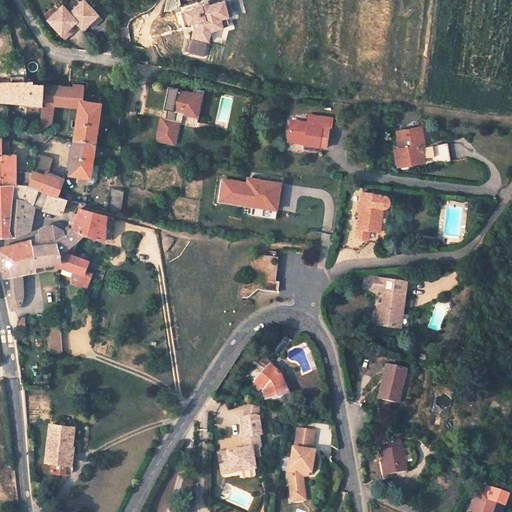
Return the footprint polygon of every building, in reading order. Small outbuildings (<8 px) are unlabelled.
[(85,0),(84,0),(70,13),(77,20),(84,28),(91,22),(94,26),(102,18),(85,0)] [(207,0),(206,0),(200,2),(202,6),(182,12),(185,23),(194,21),(195,25),(192,38),(198,40),(199,37),(209,39),(211,29),(223,26),(220,18),(234,14),(229,0),(223,0),(215,2),(207,0)] [(64,5),(49,19),(66,37),(73,30),(70,26),(77,20),(70,13),(64,5)] [(227,16),(220,18),(223,26),(230,24),(227,16)] [(198,40),(192,38),(189,51),(204,55),(209,39),(199,37),(198,40)] [(31,82),(24,82),(24,75),(11,76),(11,83),(0,82),(0,100),(8,102),(41,104),(41,86),(31,86),(31,82)] [(179,86),(169,84),(164,107),(168,107),(166,116),(163,115),(158,138),(175,141),(179,118),(176,118),(178,109),(197,113),(201,92),(178,88),(179,86)] [(84,86),(41,86),(41,104),(54,105),(79,107),(80,106),(81,104),(82,103),(82,101),(83,94),(84,86)] [(101,96),(83,94),(82,101),(100,103),(101,96)] [(91,164),(94,144),(100,103),(82,101),(82,103),(81,104),(80,106),(79,107),(73,140),(69,174),(79,175),(89,177),(88,184),(89,184),(91,184),(93,183),(95,181),(97,179),(99,165),(91,164)] [(54,105),(41,104),(40,128),(52,122),(54,105)] [(331,118),(308,114),(307,122),(291,120),(289,137),(305,139),(304,143),(304,145),(325,148),(328,127),(330,128),(331,118)] [(420,127),(397,131),(398,139),(404,138),(406,148),(399,148),(400,152),(395,152),(397,162),(410,159),(411,164),(424,162),(421,147),(421,145),(423,145),(423,144),(420,127)] [(0,185),(1,185),(14,186),(15,186),(15,154),(9,154),(9,140),(1,138),(0,137),(0,185)] [(447,143),(421,147),(424,162),(424,165),(450,161),(447,143)] [(51,159),(35,157),(32,172),(43,175),(39,190),(62,198),(67,178),(47,171),(51,159)] [(32,172),(26,170),(23,186),(29,186),(32,172)] [(43,175),(32,172),(29,186),(39,190),(43,175)] [(78,182),(88,184),(89,177),(79,175),(78,182)] [(258,180),(257,185),(247,183),(223,180),(220,202),(274,208),(277,182),(258,180)] [(1,185),(0,185),(0,236),(11,236),(9,231),(12,201),(14,186),(1,185)] [(15,186),(14,186),(12,201),(28,205),(35,207),(48,211),(61,215),(66,199),(62,198),(39,190),(29,186),(23,186),(15,186)] [(123,191),(109,188),(106,210),(120,213),(123,191)] [(384,196),(362,193),(356,237),(367,238),(367,241),(377,242),(382,205),(384,205),(386,204),(387,203),(388,201),(388,199),(387,198),(386,196),(384,196)] [(28,205),(12,201),(9,231),(11,236),(12,237),(16,236),(29,230),(30,223),(32,224),(33,218),(34,213),(27,212),(28,205)] [(76,216),(70,229),(68,232),(65,235),(63,230),(52,225),(45,225),(39,230),(40,237),(37,238),(32,239),(0,247),(0,260),(10,308),(14,309),(17,309),(20,305),(23,297),(22,273),(35,271),(34,266),(55,263),(60,265),(74,270),(83,273),(84,271),(88,260),(63,251),(83,233),(103,240),(103,238),(106,216),(79,208),(76,216)] [(68,232),(70,229),(76,216),(72,215),(70,219),(66,227),(65,229),(63,230),(65,235),(68,232)] [(114,218),(106,216),(103,238),(111,240),(114,218)] [(161,217),(155,216),(153,222),(159,224),(161,217)] [(278,257),(251,254),(248,278),(241,277),(239,296),(246,297),(257,289),(262,285),(262,279),(275,281),(278,257)] [(73,282),(86,287),(90,276),(83,273),(74,270),(72,275),(73,282)] [(406,281),(365,275),(363,288),(383,290),(382,303),(381,307),(378,307),(376,323),(397,325),(399,310),(402,311),(402,307),(406,281)] [(262,285),(257,289),(278,291),(279,281),(275,281),(262,279),(262,285)] [(254,383),(262,390),(265,399),(283,395),(277,373),(275,372),(273,369),(270,365),(265,361),(261,358),(246,376),(254,383)] [(405,370),(386,366),(379,398),(398,403),(405,370)] [(219,453),(220,466),(229,465),(230,473),(255,469),(253,458),(260,457),(258,447),(261,447),(259,435),(262,435),(259,417),(262,407),(248,404),(244,418),(242,418),(244,437),(242,437),(243,449),(219,453)] [(73,427),(49,424),(45,461),(51,462),(50,472),(68,474),(69,473),(70,473),(72,471),(73,468),(73,466),(69,465),(72,441),(73,427)] [(314,431),(298,428),(294,447),(310,450),(314,431)] [(400,441),(381,445),(382,451),(401,448),(400,441)] [(294,447),(293,447),(288,474),(290,495),(303,494),(301,473),(310,472),(314,451),(310,450),(294,447)] [(382,451),(381,451),(385,474),(406,470),(401,448),(382,451)] [(229,465),(220,466),(222,474),(230,473),(229,465)] [(479,496),(476,495),(470,509),(473,511),(479,496)] [(492,511),(496,503),(479,496),(473,511),(472,511),(492,511)]
